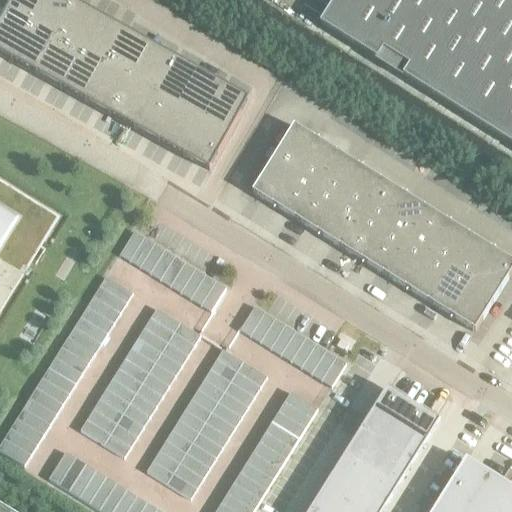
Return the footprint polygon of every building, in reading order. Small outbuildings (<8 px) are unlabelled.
[(13,0),(6,13),(32,27),(47,0),(13,0)] [(67,0),(47,0),(32,27),(57,41),(77,5),(67,0)] [(511,0),(336,0),(321,26),(511,146),(511,0)] [(57,41),(81,55),(101,19),(77,5),(57,41)] [(0,24),(0,56),(12,63),(32,27),(6,13),(0,24)] [(101,19),(81,55),(106,68),(126,33),(101,19)] [(32,27),(12,63),(37,77),(57,41),(32,27)] [(150,46),(126,33),(106,68),(130,82),(150,46)] [(57,41),(37,77),(62,90),(81,55),(57,41)] [(150,46),(130,82),(155,95),(175,60),(150,46)] [(106,68),(81,55),(62,90),(86,104),(106,68)] [(199,73),(175,60),(155,95),(179,109),(199,73)] [(106,68),(86,104),(110,117),(130,82),(106,68)] [(179,109),(204,123),(223,87),(199,73),(179,109)] [(130,82),(110,117),(135,131),(155,95),(130,82)] [(249,101),(223,87),(204,123),(229,137),(249,101)] [(155,95),(135,131),(159,145),(179,109),(155,95)] [(159,145),(184,158),(204,123),(179,109),(159,145)] [(184,158),(210,173),(229,137),(204,123),(184,158)] [(296,176),(317,142),(294,128),(274,162),(296,176)] [(318,189),(339,156),(317,142),(296,176),(318,189)] [(340,203),(361,170),(339,156),(318,189),(340,203)] [(275,209),(296,176),(274,162),(253,195),(275,209)] [(363,217),(383,184),(361,170),(340,203),(363,217)] [(297,223),(318,189),(296,176),(275,209),(297,223)] [(0,314),(60,219),(0,181),(0,314)] [(385,231),(406,197),(383,184),(363,217),(385,231)] [(320,237),(340,203),(318,189),(297,223),(320,237)] [(407,245),(428,211),(406,197),(385,231),(407,245)] [(342,250),(363,217),(340,203),(320,237),(342,250)] [(429,258),(450,225),(428,211),(407,245),(429,258)] [(364,264),(385,231),(363,217),(342,250),(364,264)] [(452,272),(472,239),(450,225),(429,258),(452,272)] [(386,278),(407,245),(385,231),(364,264),(386,278)] [(135,234),(120,257),(130,264),(145,240),(135,234)] [(474,286),(495,253),(472,239),(452,272),(474,286)] [(145,240),(130,264),(141,270),(155,246),(145,240)] [(409,292),(429,258),(407,245),(386,278),(409,292)] [(155,246),(141,270),(151,277),(166,253),(155,246)] [(166,253),(151,277),(161,283),(176,259),(166,253)] [(496,300),(511,274),(511,263),(495,253),(474,286),(496,300)] [(431,306),(452,272),(429,258),(409,292),(431,306)] [(176,259),(161,283),(171,289),(186,266),(176,259)] [(186,266),(171,289),(181,296),(196,272),(186,266)] [(196,272),(181,296),(191,302),(206,278),(196,272)] [(453,320),(474,286),(452,272),(431,306),(453,320)] [(206,278),(191,302),(202,308),(216,285),(206,278)] [(134,297),(107,280),(100,290),(127,307),(134,297)] [(216,285),(202,308),(212,315),(227,291),(216,285)] [(475,333),(496,300),(474,286),(453,320),(475,333)] [(127,307),(100,290),(94,300),(121,317),(127,307)] [(121,317),(94,300),(87,310),(115,327),(121,317)] [(256,309),(241,333),(251,340),(266,316),(256,309)] [(115,327),(87,310),(81,320),(108,337),(115,327)] [(182,326),(157,311),(151,321),(175,336),(182,326)] [(266,316),(251,340),(261,346),(276,322),(266,316)] [(108,337),(81,320),(75,330),(102,347),(108,337)] [(175,336),(151,321),(145,331),(169,346),(175,336)] [(276,322),(261,346),(271,352),(286,329),(276,322)] [(202,339),(182,326),(175,336),(196,349),(202,339)] [(286,329),(271,352),(282,359),(296,335),(286,329)] [(102,347),(75,330),(68,341),(96,358),(102,347)] [(169,346),(145,331),(138,342),(163,357),(169,346)] [(296,335),(282,359),(292,365),(307,341),(296,335)] [(196,349),(175,336),(169,346),(190,359),(196,349)] [(96,358),(68,341),(62,351),(89,368),(96,358)] [(307,341),(292,365),(302,371),(317,348),(307,341)] [(163,357),(138,342),(132,352),(157,367),(163,357)] [(190,359),(169,346),(163,357),(183,369),(190,359)] [(317,348),(302,371),(312,378),(327,354),(317,348)] [(89,368),(62,351),(56,361),(83,378),(89,368)] [(157,367),(132,352),(126,362),(150,377),(157,367)] [(244,365),(223,353),(217,363),(237,375),(244,365)] [(327,354),(312,378),(322,384),(337,360),(327,354)] [(183,369),(163,357),(157,367),(177,379),(183,369)] [(337,360),(322,384),(332,391),(347,367),(337,360)] [(83,378),(56,361),(49,371),(76,388),(83,378)] [(150,377),(126,362),(119,372),(144,387),(150,377)] [(237,375),(217,363),(211,373),(231,386),(237,375)] [(268,380),(244,365),(237,375),(261,390),(268,380)] [(177,379),(157,367),(150,377),(171,390),(177,379)] [(76,388),(49,371),(43,381),(70,398),(76,388)] [(144,387),(119,372),(113,382),(138,398),(144,387)] [(231,386),(211,373),(204,383),(225,396),(231,386)] [(261,390),(237,375),(231,386),(255,400),(261,390)] [(171,390),(150,377),(144,387),(164,400),(171,390)] [(70,398),(43,381),(37,391),(64,408),(70,398)] [(412,397),(386,381),(373,401),(399,418),(412,397)] [(138,398),(113,382),(107,393),(131,408),(138,398)] [(225,396),(204,383),(198,394),(219,406),(225,396)] [(255,400),(231,386),(225,396),(249,411),(255,400)] [(164,400),(144,387),(138,398),(158,410),(164,400)] [(64,408),(37,391),(30,402),(57,419),(64,408)] [(131,408),(107,393),(101,403),(125,418),(131,408)] [(219,406),(198,394),(192,404),(212,416),(219,406)] [(319,412),(292,395),(285,405),(313,422),(319,412)] [(249,411),(225,396),(219,406),(242,421),(249,411)] [(439,413),(412,397),(399,418),(426,434),(439,413)] [(158,410),(138,398),(131,408),(152,420),(158,410)] [(399,418),(373,401),(360,422),(386,438),(399,418)] [(57,419),(30,402),(24,412),(51,429),(57,419)] [(125,418),(101,403),(94,413),(119,428),(125,418)] [(212,416),(192,404),(186,414),(206,427),(212,416)] [(313,422),(285,405),(279,416),(306,432),(313,422)] [(242,421),(219,406),(212,416),(236,431),(242,421)] [(152,420),(131,408),(125,418),(146,431),(152,420)] [(51,429),(24,412),(18,422),(45,439),(51,429)] [(119,428),(94,413),(88,423),(113,438),(119,428)] [(206,427),(186,414),(179,424),(200,437),(206,427)] [(236,431),(212,416),(206,427),(230,441),(236,431)] [(306,432),(279,416),(273,426),(300,443),(306,432)] [(146,431),(125,418),(119,428),(139,441),(146,431)] [(426,434),(399,418),(386,438),(413,455),(426,434)] [(45,439),(18,422),(11,432),(38,449),(45,439)] [(386,438),(360,422),(347,443),(374,459),(386,438)] [(113,438),(88,423),(82,434),(106,449),(113,438)] [(200,437),(179,424),(173,434),(193,447),(200,437)] [(300,443),(273,426),(266,436),(293,453),(300,443)] [(230,441),(206,427),(200,437),(224,451),(230,441)] [(139,441),(119,428),(113,438),(133,451),(139,441)] [(38,449),(11,432),(5,442),(32,459),(38,449)] [(193,447),(173,434),(167,445),(187,457),(193,447)] [(293,453),(266,436),(260,446),(287,463),(293,453)] [(224,451),(200,437),(193,447),(217,462),(224,451)] [(133,451),(113,438),(106,449),(127,461),(133,451)] [(413,455),(386,438),(374,459),(400,476),(413,455)] [(32,459),(5,442),(0,450),(0,453),(26,470),(32,459)] [(374,459),(347,443),(334,464),(361,480),(374,459)] [(187,457),(167,445),(160,455),(181,467),(187,457)] [(287,463),(260,446),(254,456),(281,473),(287,463)] [(217,462),(193,447),(187,457),(211,472),(217,462)] [(459,511),(488,466),(464,451),(426,511),(459,511)] [(66,455),(49,483),(59,489),(76,462),(66,455)] [(181,467),(160,455),(154,465),(175,478),(181,467)] [(281,473),(254,456),(247,466),(274,483),(281,473)] [(211,472),(187,457),(181,467),(205,482),(211,472)] [(400,476),(374,459),(361,480),(387,496),(400,476)] [(76,462),(59,489),(70,495),(87,468),(76,462)] [(361,480),(334,464),(321,484),(348,501),(361,480)] [(175,478),(154,465),(148,475),(168,488),(175,478)] [(274,483),(247,466),(241,477),(268,494),(274,483)] [(488,466),(459,511),(490,511),(511,481),(488,466)] [(205,482),(181,467),(175,478),(198,492),(205,482)] [(87,468),(70,495),(80,501),(97,474),(87,468)] [(97,474),(80,501),(90,507),(107,480),(97,474)] [(268,494),(241,477),(235,487),(262,504),(268,494)] [(198,492),(175,478),(168,488),(192,503),(198,492)] [(107,480),(90,507),(98,511),(101,511),(117,486),(107,480)] [(377,511),(387,496),(361,480),(348,501),(366,511),(377,511)] [(511,511),(511,481),(490,511),(511,511)] [(340,511),(348,501),(321,484),(309,505),(319,511),(340,511)] [(117,486),(101,511),(115,511),(128,493),(117,486)] [(256,511),(262,504),(235,487),(228,497),(252,511),(256,511)] [(128,493),(115,511),(129,511),(138,499),(128,493)] [(252,511),(228,497),(222,507),(229,511),(252,511)] [(138,499),(129,511),(143,511),(148,505),(138,499)] [(366,511),(348,501),(340,511),(366,511)]
